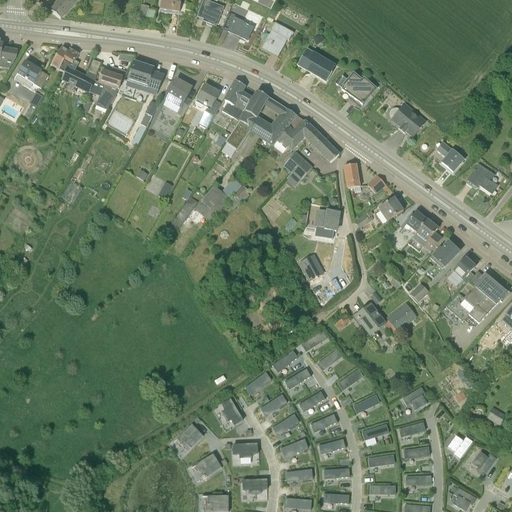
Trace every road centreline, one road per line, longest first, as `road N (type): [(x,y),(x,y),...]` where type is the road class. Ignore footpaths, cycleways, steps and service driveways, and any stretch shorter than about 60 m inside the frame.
road 1 (secondary): [(12,27),(214,59),(276,86),(357,141)]
road 2 (track): [(69,488),(338,307)]
road 3 (secondary): [(511,254),(357,141)]
road 4 (residential): [(338,307),(363,286),(364,275),(339,173),(349,150)]
